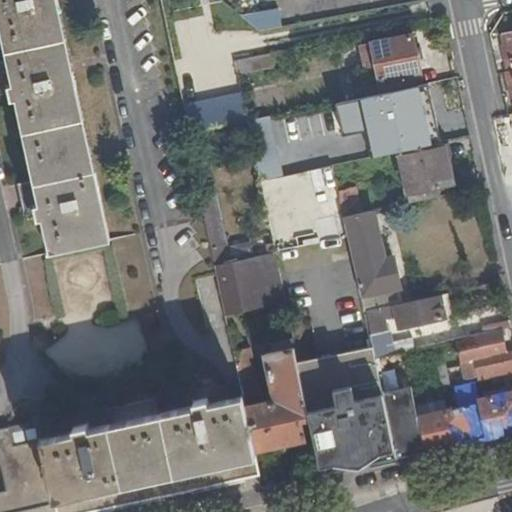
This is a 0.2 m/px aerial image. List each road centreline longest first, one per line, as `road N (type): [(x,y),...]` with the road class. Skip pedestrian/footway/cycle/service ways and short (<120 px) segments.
road 1 (track): [(456,3),(247,35),(209,0)]
road 2 (residential): [(456,3),(511,246)]
road 3 (unknown): [(172,324),(153,345),(110,361),(79,360),(9,332)]
road 4 (primary): [(511,474),(388,511)]
